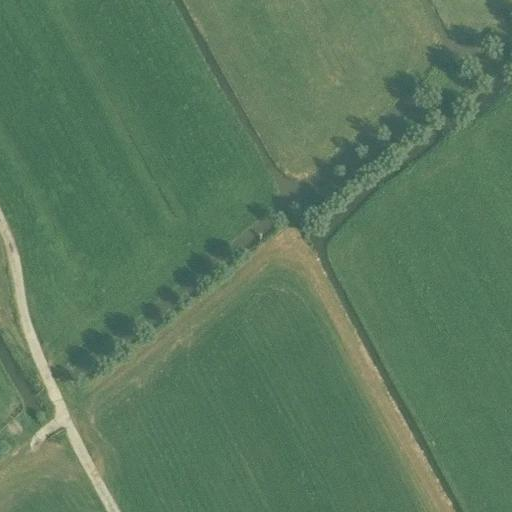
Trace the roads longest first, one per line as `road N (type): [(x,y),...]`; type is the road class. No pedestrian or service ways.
road 1 (track): [(112,511),(41,369),(0,220)]
road 2 (track): [(460,143),(442,110),(511,51)]
